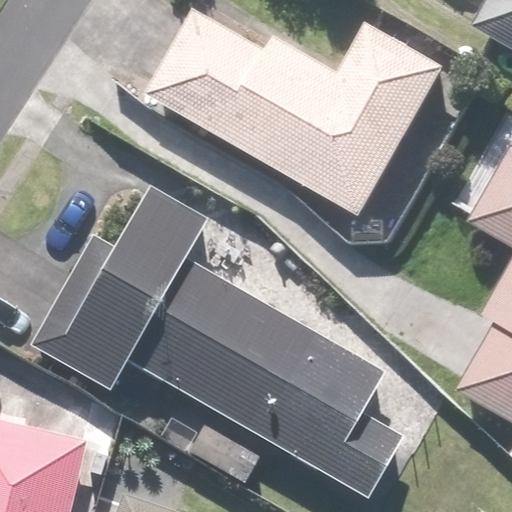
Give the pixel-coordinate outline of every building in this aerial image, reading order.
[(511,0),(499,0),(481,33),(511,50),(511,0)] [(209,8),(155,92),(365,228),(460,80),(373,23),(342,70),(291,37),(280,54),(209,8)] [(511,154),(474,221),(511,242),(511,277),(485,324),(498,331),(471,376),(496,390),(485,410),(511,425),(511,154)] [(104,397),(127,359),(367,503),(406,439),(366,415),(386,381),(192,264),(213,229),(151,192),(114,253),(93,241),(27,351),(104,397)] [(0,511),(71,511),(88,440),(0,420),(0,511)] [(211,427),(194,455),(249,487),(266,459),(211,427)] [(170,511),(125,495),(118,511),(170,511)]
